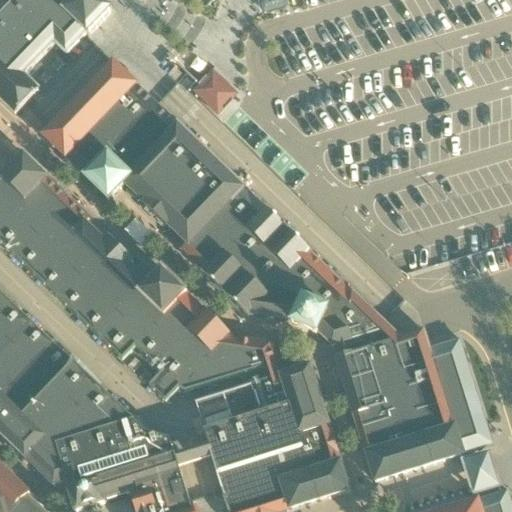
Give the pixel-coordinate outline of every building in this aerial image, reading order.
[(0,102),(15,117),(21,111),(26,106),(33,99),(39,92),(24,78),(55,46),(67,57),(78,46),(84,39),(85,39),(85,38),(87,36),(89,39),(113,14),(99,0),(4,0),(1,4),(0,4),(0,102)] [(50,130),(42,138),(56,152),(63,158),(66,162),(67,161),(70,164),(83,176),(86,180),(85,180),(89,183),(96,190),(100,193),(107,200),(110,203),(125,187),(129,191),(141,202),(144,206),(147,209),(154,215),(158,220),(165,226),(168,229),(172,232),(184,244),(187,247),(182,253),(204,274),(203,274),(208,279),(221,291),(223,294),(231,301),(244,313),(249,318),(250,317),(254,317),(269,320),(274,321),(289,323),(293,324),(292,325),(317,336),(318,334),(320,336),(331,347),(333,348),(339,346),(344,345),(379,333),(389,330),(384,324),(353,295),(329,271),(311,254),(286,230),(265,210),(244,190),(223,169),(200,147),(170,118),(158,107),(158,106),(135,84),(114,64),(113,66),(50,130)] [(201,87),(195,92),(218,114),(230,101),(235,96),(213,74),(201,87)] [(16,166),(0,182),(0,245),(10,256),(36,280),(56,299),(78,321),(98,340),(122,363),(135,349),(156,370),(161,375),(148,388),(165,405),(179,390),(184,395),(239,377),(265,369),(276,366),(270,346),(228,339),(229,338),(208,317),(186,296),(163,273),(149,288),(129,268),(133,264),(110,242),(106,246),(86,227),(90,223),(65,199),(44,178),(23,158),(16,166)] [(65,485),(74,511),(83,511),(107,505),(107,503),(132,495),(136,511),(194,511),(192,505),(191,505),(171,442),(149,436),(119,407),(32,324),(11,304),(0,293),(0,436),(35,471),(54,488),(65,485)] [(395,478),(407,475),(464,457),(466,456),(465,455),(491,446),(492,448),(494,448),(494,445),(492,446),(486,427),(488,427),(487,426),(487,424),(486,425),(480,406),(481,406),(480,404),(479,404),(473,386),(475,385),(474,383),(473,383),(467,365),(468,364),(467,362),(466,363),(460,344),(462,344),(461,342),(459,342),(459,344),(433,352),(433,351),(430,351),(424,333),(408,338),(400,340),(390,343),(368,351),(347,357),(343,358),(337,360),(339,368),(345,390),(355,420),(366,453),(366,456),(367,456),(376,484),(395,478)] [(206,433),(204,434),(210,451),(219,482),(221,488),(223,494),(224,495),(225,500),(228,511),(288,511),(293,511),(300,508),(302,508),(309,505),(311,505),(319,502),(321,502),(329,499),(331,499),(338,496),(340,496),(348,494),(349,493),(340,464),(342,464),(339,454),(333,438),(330,428),(327,417),(324,408),(318,389),(315,380),(312,368),(282,377),(278,379),(272,381),(269,382),(237,392),(238,393),(246,420),(206,433)] [(0,511),(40,511),(27,499),(0,473),(0,511)] [(482,511),(479,502),(448,511),(482,511)]
